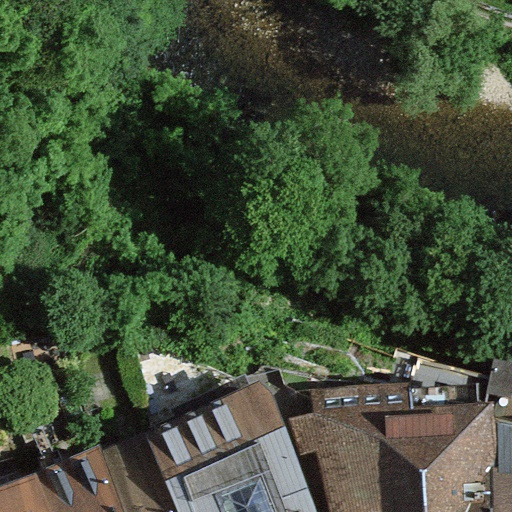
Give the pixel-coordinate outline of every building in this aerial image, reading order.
[(496,511),(494,419),(493,403),(411,410),(409,383),(307,391),(313,413),(294,418),(285,420),(297,456),(306,453),(316,450),(329,511),(496,511)] [(257,385),(145,431),(178,511),(316,511),(297,456),(285,420),(273,394),(257,385)] [(511,511),(511,423),(494,419),(496,511),(511,511)] [(178,511),(145,431),(98,449),(118,511),(178,511)] [(118,511),(98,449),(36,474),(49,511),(118,511)] [(49,511),(36,474),(0,487),(0,511),(49,511)]
